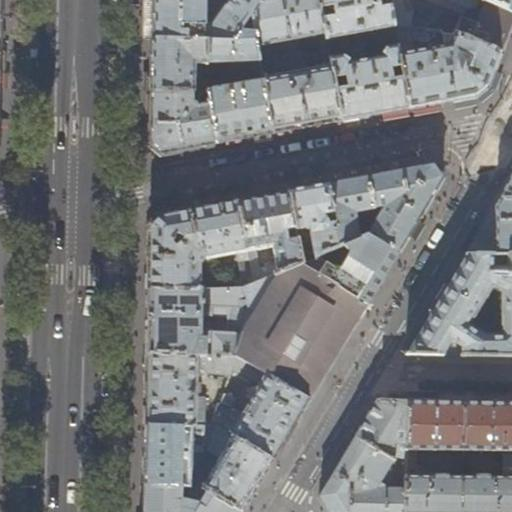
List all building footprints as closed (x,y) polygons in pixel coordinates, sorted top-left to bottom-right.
[(207,41),(234,40),(251,16),(262,0),(153,0),(153,2),(153,41),(207,41)] [(318,0),(262,0),(251,16),(257,48),(325,36),(318,0)] [(318,0),(325,36),(326,40),(326,41),(394,29),(394,27),(388,0),(318,0)] [(457,34),(501,53),(508,36),(511,26),(511,12),(480,0),(388,0),(394,27),(421,31),(443,34),(455,36),(457,34)] [(511,0),(480,0),(511,12),(511,0)] [(257,48),(251,16),(234,40),(207,41),(207,65),(259,62),(257,48)] [(394,27),(394,29),(396,42),(408,109),(448,102),(475,97),(487,87),(492,76),(501,53),(457,34),(455,36),(443,34),(445,47),(411,54),(412,42),(420,42),(421,31),(394,27)] [(328,55),(326,41),(326,40),(321,40),(320,48),(319,51),(320,56),(322,58),(322,66),(320,70),(262,80),(263,82),(271,134),(305,128),(340,122),(328,55)] [(207,65),(207,41),(153,41),(152,69),(152,93),(207,94),(207,84),(207,79),(196,79),(196,74),(200,71),(200,65),(207,65)] [(337,54),(328,55),(340,122),(373,116),(408,109),(396,42),(388,44),(389,49),(384,50),(381,55),(382,59),(349,64),(349,61),(343,58),(337,58),(337,54)] [(214,86),(207,84),(207,94),(208,101),(209,107),(215,144),(243,139),(271,134),(263,82),(234,88),(234,83),(214,86)] [(208,101),(207,94),(152,93),(151,116),(151,146),(161,154),(184,150),(215,144),(209,107),(198,108),(196,106),(194,104),(194,103),(202,103),(202,101),(208,101)] [(384,207),(368,236),(398,253),(414,226),(442,178),(433,166),(402,172),(348,182),(328,185),(340,248),(343,247),(359,239),(355,213),(372,209),(373,210),(375,210),(375,209),(384,207)] [(511,176),(501,194),(465,255),(493,255),(506,255),(511,255),(511,176)] [(308,189),(289,193),(301,265),(326,254),(334,251),(340,248),(328,185),(308,189)] [(253,285),(300,266),(301,265),(289,193),(265,197),(237,202),(253,285)] [(244,289),(253,285),(237,202),(196,210),(158,217),(150,227),(149,259),(148,290),(199,290),(199,267),(204,261),(237,255),(244,289)] [(367,235),(359,239),(343,247),(350,251),(344,261),(345,262),(344,265),(326,254),(301,265),(300,266),(365,307),(380,282),(398,253),(368,236),(367,235)] [(506,270),(493,270),(493,255),(465,255),(443,291),(404,356),(492,357),(511,357),(511,255),(506,255),(506,270)] [(365,307),(300,266),(253,285),(244,289),(243,289),(247,308),(244,335),(237,358),(309,401),(337,355),(365,307)] [(247,308),(243,289),(199,290),(148,290),(148,320),(147,355),(237,358),(244,335),(247,308)] [(237,358),(147,355),(146,394),(146,425),(213,428),(214,428),(217,428),(217,421),(204,421),(204,397),(195,397),(196,373),(205,375),(230,377),(231,373),(263,385),(251,389),(247,397),(253,401),(250,406),(246,404),(243,409),(247,411),(231,437),(273,461),(290,432),(309,401),(237,358)] [(222,406),(231,409),(235,399),(225,396),(222,406)] [(391,457),(405,458),(407,401),(377,400),(353,442),(320,498),(327,511),(403,511),(404,487),(387,487),(380,480),(389,459),(391,459),(391,457)] [(511,511),(511,403),(491,403),(436,401),(407,401),(405,458),(404,487),(403,511),(511,511)] [(209,445),(213,428),(146,425),(145,458),(145,486),(182,487),(192,487),(199,488),(200,482),(192,481),(192,454),(203,455),(203,445),(209,445)] [(231,437),(217,428),(214,428),(213,428),(209,445),(207,452),(214,456),(208,466),(209,467),(214,470),(209,478),(203,489),(208,492),(240,511),(242,511),(258,487),(273,461),(231,437)] [(182,501),(182,487),(145,486),(144,511),(240,511),(208,492),(203,501),(194,504),(182,501)]
